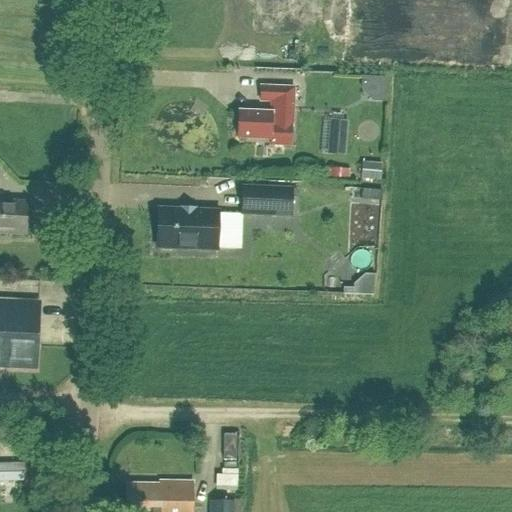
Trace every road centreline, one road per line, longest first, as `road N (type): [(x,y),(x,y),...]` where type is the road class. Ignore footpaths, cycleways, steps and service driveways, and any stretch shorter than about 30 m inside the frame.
road 1 (tertiary): [(81,511),(107,0)]
road 2 (track): [(511,423),(86,414)]
